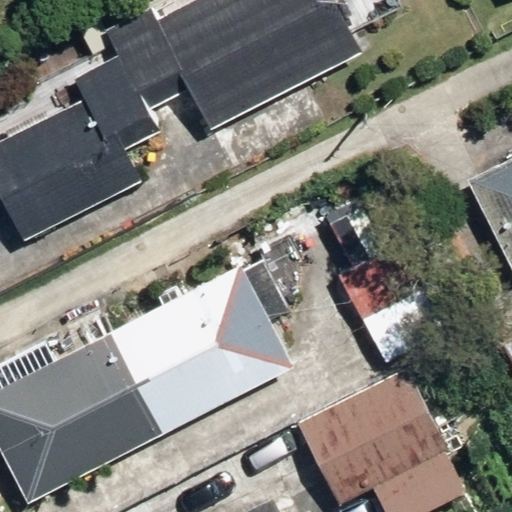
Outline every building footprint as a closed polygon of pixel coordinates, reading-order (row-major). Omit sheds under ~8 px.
[(208,130),(361,51),(333,0),(191,0),(109,42),(115,54),(71,77),(82,99),(0,140),(0,199),(21,240),(138,179),(121,147),(155,130),(134,89),(176,67),(208,130)] [(511,153),(465,177),(511,270),(511,153)] [(345,265),(334,271),(383,362),(469,317),(398,183),(323,223),(345,265)] [(0,451),(26,501),(290,366),(237,264),(0,385),(0,451)] [(511,338),(500,346),(511,365),(511,338)] [(401,364),(294,420),(337,501),(370,484),(384,511),(414,511),(462,487),(441,447),(444,445),(401,364)] [(279,511),(271,496),(239,511),(279,511)]
